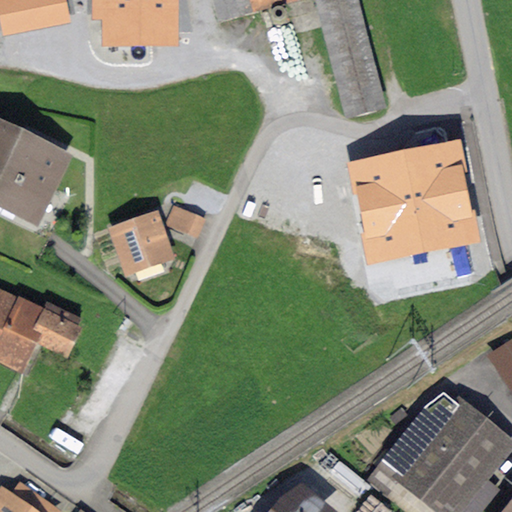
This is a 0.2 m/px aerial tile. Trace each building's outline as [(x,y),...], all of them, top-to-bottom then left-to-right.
[(57,0),(2,0),(0,1),(7,32),(62,21),(57,0)] [(167,0),(97,0),(98,15),(114,15),(114,39),(168,39),(167,0)] [(284,0),(335,0),(358,85),(345,89),(351,114),(381,107),(353,0),(216,0),(222,21),(285,4),(284,0)] [(0,198),(34,214),(60,160),(0,131),(0,198)] [(452,157),(362,175),(378,254),(468,237),(452,157)] [(201,221),(180,212),(174,225),(195,235),(201,221)] [(168,257),(155,219),(116,233),(129,270),(168,257)] [(0,340),(17,307),(0,298),(0,340)] [(81,320),(48,304),(44,313),(20,302),(18,307),(17,307),(0,340),(0,353),(24,365),(37,341),(64,354),(81,320)] [(511,340),(489,356),(511,389),(511,340)] [(407,511),(451,511),(506,445),(445,395),(426,409),(368,480),(407,511)] [(50,511),(21,491),(15,499),(11,496),(8,500),(4,497),(0,502),(0,511),(50,511)] [(301,491),(284,511),(316,511),(320,507),(301,491)]
